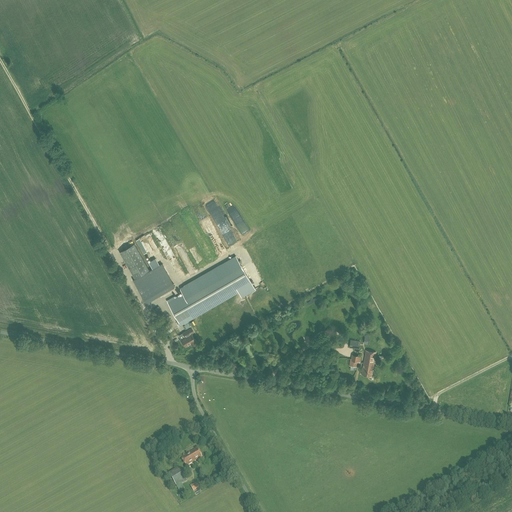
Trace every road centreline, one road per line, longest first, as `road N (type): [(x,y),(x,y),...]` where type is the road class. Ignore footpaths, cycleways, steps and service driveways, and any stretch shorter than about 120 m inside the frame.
road 1 (tertiary): [(511,424),(192,366)]
road 2 (track): [(115,256),(0,58)]
road 3 (tertiary): [(192,366),(0,330)]
road 4 (unclassified): [(258,511),(197,403),(192,366)]
road 5 (track): [(115,256),(176,362)]
